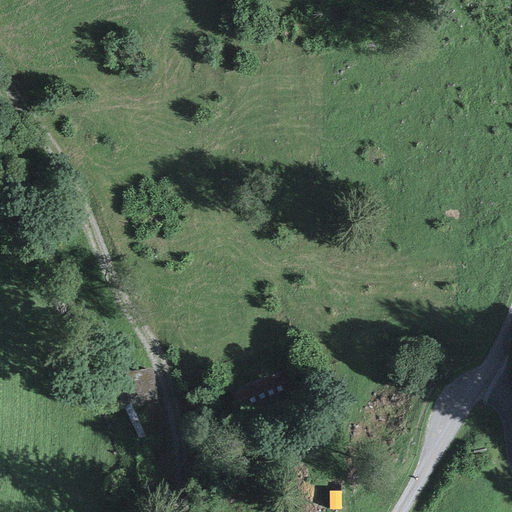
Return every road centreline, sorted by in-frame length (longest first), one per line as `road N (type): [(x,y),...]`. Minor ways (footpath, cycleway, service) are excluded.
road 1 (track): [(0,67),(38,111),(92,241),(146,340),(178,511)]
road 2 (track): [(405,511),(511,330)]
